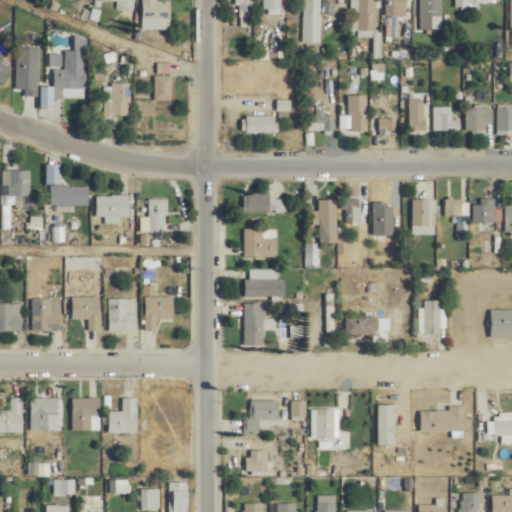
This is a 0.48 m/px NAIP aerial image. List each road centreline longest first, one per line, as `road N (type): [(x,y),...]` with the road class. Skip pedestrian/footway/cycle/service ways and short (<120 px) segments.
road 1 (residential): [(511,155),(146,156),(0,112)]
road 2 (residential): [(0,357),(511,360)]
road 3 (residential): [(202,511),(204,0)]
